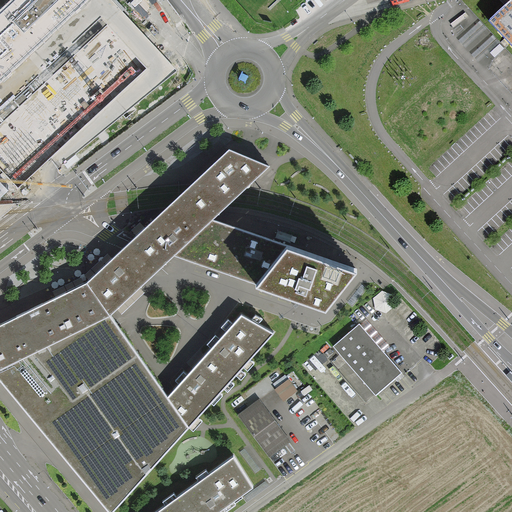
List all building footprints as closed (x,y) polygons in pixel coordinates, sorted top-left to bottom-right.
[(0,81),(86,0),(9,0),(10,0),(7,3),(0,9),(0,81)] [(466,12),(451,24),(454,28),(469,16),(466,12)] [(511,12),(511,13),(496,26),(511,43),(511,12)] [(481,21),(459,41),(462,45),(484,25),(481,21)] [(493,35),(472,55),(475,59),(496,39),(493,35)] [(160,213),(86,281),(113,312),(174,254),(258,285),(292,244),(220,220),(230,211),(233,208),(253,189),(255,187),(273,170),(230,151),(191,184),(188,187),(183,191),(168,205),(165,208),(160,213)] [(0,188),(7,182),(10,179),(0,168),(0,188)] [(361,268),(292,244),(258,285),(327,309),(361,268)] [(113,312),(86,281),(0,319),(0,376),(111,511),(114,511),(188,429),(199,417),(211,403),(251,359),(274,332),(242,311),(220,334),(185,370),(167,390),(113,312)] [(398,304),(390,289),(375,297),(383,312),(398,304)] [(402,374),(359,326),(334,348),(377,396),(399,376),(402,374)] [(283,402),(298,391),(288,378),(273,389),(283,402)] [(291,440),(260,398),(238,414),(269,456),(285,444),(291,440)] [(217,511),(220,510),(253,486),(231,456),(209,472),(204,467),(195,474),(198,479),(177,494),(174,489),(161,499),(165,504),(153,511),(217,511)]
